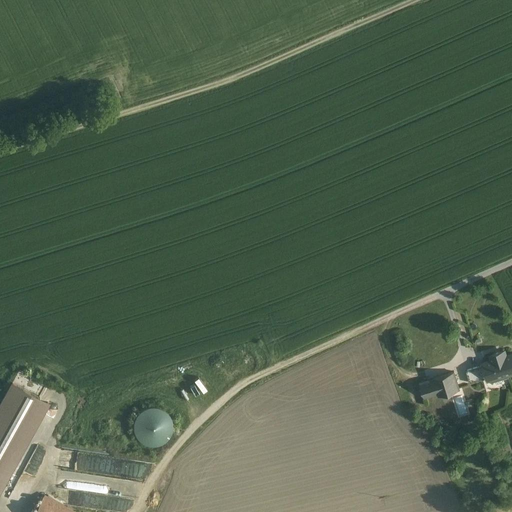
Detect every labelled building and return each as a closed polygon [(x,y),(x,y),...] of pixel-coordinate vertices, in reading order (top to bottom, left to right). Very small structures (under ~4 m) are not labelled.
[(488,378),(488,379),(491,378),(492,381),(511,374),(511,353),(506,356),(505,351),(490,355),(492,360),(483,363),(484,365),(488,378)] [(470,383),(488,378),(484,365),(466,370),(470,383)] [(460,372),(419,384),(423,400),(436,396),(444,421),(466,414),(460,394),(466,392),(460,372)] [(0,489),(8,493),(6,497),(24,506),(35,482),(23,476),(37,447),(33,445),(55,398),(14,379),(0,409),(0,489)] [(158,422),(158,430),(148,431),(149,442),(165,441),(164,434),(173,433),(172,420),(158,422)] [(32,511),(79,511),(45,492),(32,511)]
